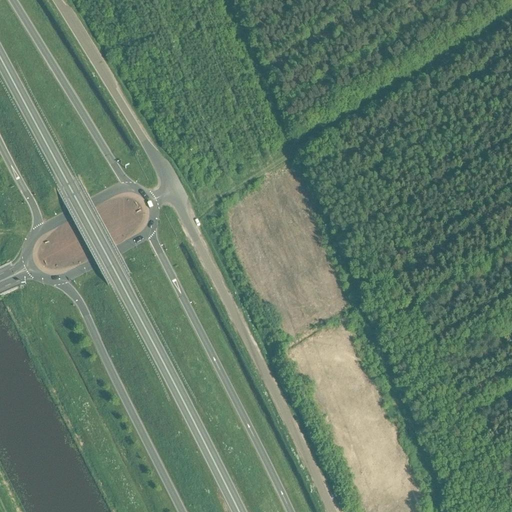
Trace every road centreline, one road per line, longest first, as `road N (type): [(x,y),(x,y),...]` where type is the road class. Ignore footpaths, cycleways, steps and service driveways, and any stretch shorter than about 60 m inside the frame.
road 1 (trunk): [(238,511),(0,58)]
road 2 (unclassified): [(331,511),(173,188)]
road 3 (trunk): [(289,511),(148,235)]
road 4 (trunk): [(58,281),(80,304),(181,511)]
road 5 (trunk): [(128,188),(9,0)]
road 6 (unclassified): [(173,188),(57,0)]
